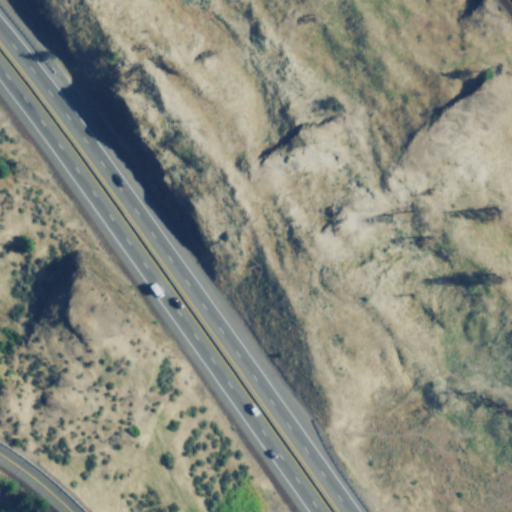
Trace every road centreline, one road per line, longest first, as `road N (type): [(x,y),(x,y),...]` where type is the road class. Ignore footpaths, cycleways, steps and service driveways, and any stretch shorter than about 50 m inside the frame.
road 1 (motorway): [(349,511),(0,29)]
road 2 (motorway): [(0,83),(313,511)]
